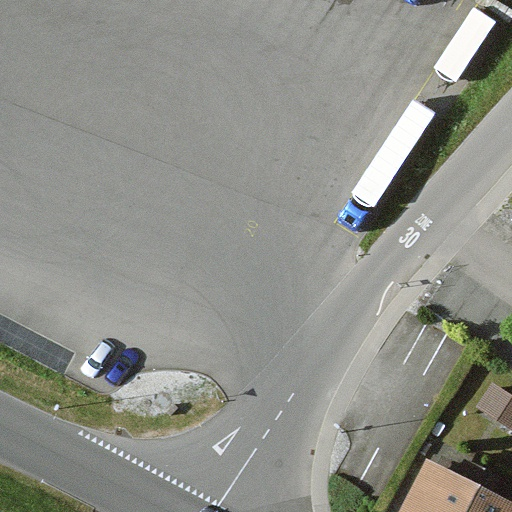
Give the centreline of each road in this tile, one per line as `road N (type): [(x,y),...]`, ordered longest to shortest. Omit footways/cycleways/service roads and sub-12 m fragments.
road 1 (residential): [(511,123),(304,375),(214,511)]
road 2 (tertiary): [(0,424),(168,511)]
